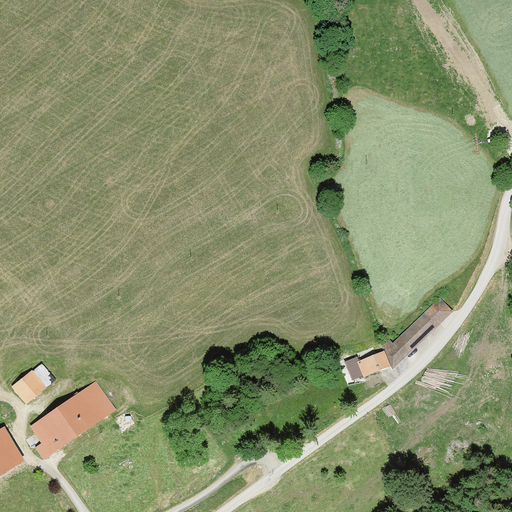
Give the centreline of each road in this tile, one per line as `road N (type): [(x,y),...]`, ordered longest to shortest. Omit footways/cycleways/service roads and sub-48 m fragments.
road 1 (unclassified): [(511,195),(490,271),(435,353),(278,472)]
road 2 (unclassified): [(278,472),(263,460),(244,463),(178,511)]
